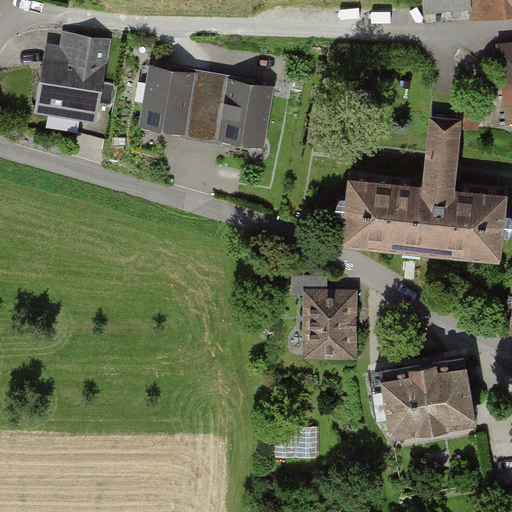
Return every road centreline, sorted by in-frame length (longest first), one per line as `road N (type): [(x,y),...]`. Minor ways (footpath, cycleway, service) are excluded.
road 1 (residential): [(511,348),(245,219),(0,148)]
road 2 (residential): [(0,34),(43,15),(342,31),(511,28)]
